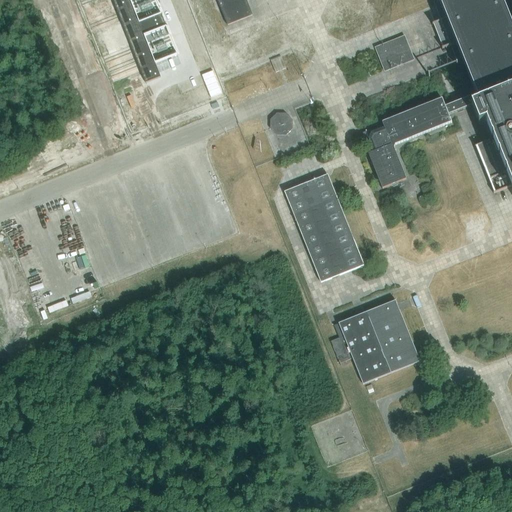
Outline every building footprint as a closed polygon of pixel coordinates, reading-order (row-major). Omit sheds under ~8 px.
[(112,0),(121,24),(128,40),(144,83),(159,77),(154,63),(143,35),(165,26),(161,14),(138,22),(129,0),(112,0)] [(216,0),(227,26),(252,16),(245,0),(216,0)] [(384,128),(372,133),(370,137),(369,138),(375,152),(369,155),(382,187),(406,177),(397,152),(395,147),(396,146),(452,123),(449,115),(455,113),(472,106),(479,125),(487,122),(495,142),(495,143),(491,145),(489,140),(474,146),(493,193),(511,186),(511,0),(445,0),(439,2),(440,3),(446,19),(433,25),(443,49),(456,44),(462,60),(476,94),(474,95),(461,100),(452,104),(446,106),(443,99),(382,123),(384,128)] [(415,60),(406,36),(377,48),(386,72),(415,60)] [(125,94),(116,98),(120,107),(129,104),(131,103),(127,93),(125,94)] [(286,114),(277,114),(270,120),(270,129),(277,136),(286,136),(292,129),(292,120),(286,114)] [(364,266),(328,175),(285,192),(297,222),(295,223),(305,250),(308,249),(321,283),(364,266)] [(234,223),(209,234),(211,239),(236,229),(234,223)] [(363,384),(420,362),(396,301),(334,325),(339,338),(331,341),(340,363),(353,358),(363,384)]
